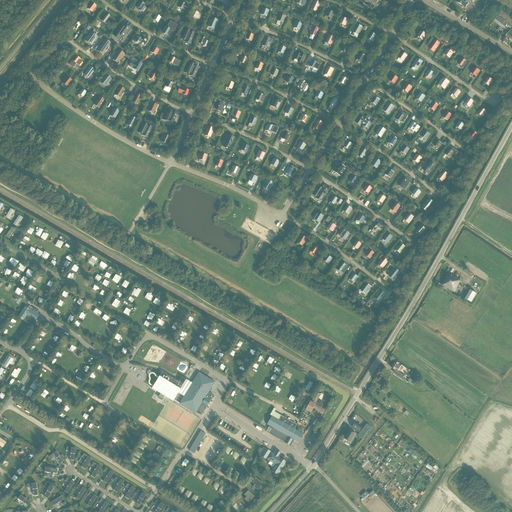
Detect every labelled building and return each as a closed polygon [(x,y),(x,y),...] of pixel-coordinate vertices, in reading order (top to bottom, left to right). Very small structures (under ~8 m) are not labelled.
[(320,3),(314,0),(310,9),(316,11),(320,3)] [(140,1),(136,7),(138,8),(138,9),(143,13),(147,8),(143,5),(144,3),(140,1)] [(360,1),(357,5),(367,10),(369,7),(367,6),(368,5),(360,1)] [(91,2),(87,8),(92,12),(96,6),(94,4),(93,4),(91,2)] [(181,2),(178,7),(187,12),(190,6),(181,2)] [(328,10),(325,15),(331,18),(333,13),(328,10)] [(196,11),(193,17),(199,20),(202,14),(196,11)] [(106,23),(107,22),(108,21),(112,24),(115,20),(106,13),(101,20),(106,23)] [(156,14),(153,19),(158,22),(161,17),(156,14)] [(495,18),(493,20),(503,29),(505,27),(507,23),(497,15),(495,18)] [(342,17),(340,22),(345,25),(348,20),(342,17)] [(211,18),(208,26),(214,29),(218,21),(211,18)] [(76,20),(72,25),(76,29),(81,24),(76,20)] [(165,27),(162,33),(167,36),(171,30),(173,31),(176,26),(177,25),(170,21),(167,27),(165,27)] [(296,21),(293,27),(299,30),(302,24),(296,21)] [(358,35),(359,33),(362,27),(357,24),(352,32),(358,35)] [(118,31),(114,36),(118,39),(120,36),(123,38),(125,34),(126,34),(127,33),(126,33),(129,29),(130,29),(130,28),(125,25),(123,27),(121,25),(117,30),(118,31)] [(312,40),(314,36),(315,37),(319,28),(311,25),(309,29),(311,30),(309,34),(310,35),(309,38),(312,40)] [(180,37),(180,38),(184,40),(183,41),(191,45),(192,43),(190,42),(194,34),(196,35),(196,34),(184,28),(183,30),(185,31),(182,38),(180,37)] [(94,31),(92,33),(90,32),(84,40),(92,45),(97,37),(96,35),(97,33),(94,31)] [(421,31),(418,36),(423,39),(426,34),(421,31)] [(244,38),(243,41),(251,44),(255,36),(254,35),(248,33),(247,32),(244,38)] [(371,32),(368,38),(373,41),(376,36),(371,32)] [(329,35),(328,36),(326,42),(331,45),(335,37),(329,35)] [(142,38),(141,39),(137,36),(134,41),(139,45),(140,44),(144,46),(147,41),(142,38)] [(264,39),(262,45),(267,47),(269,43),(271,43),(273,39),(265,36),(264,39)] [(200,37),(198,42),(202,43),(201,45),(207,48),(209,48),(211,44),(209,43),(209,42),(206,41),(207,39),(200,37)] [(103,55),(106,51),(109,48),(108,47),(111,43),(105,39),(102,43),(101,42),(99,46),(96,50),(103,55)] [(433,39),(428,47),(429,47),(429,48),(434,52),(440,43),(439,42),(433,39)] [(346,43),(345,45),(342,50),(347,53),(351,46),(346,43)] [(280,46),(278,51),(283,54),(286,48),(280,46)] [(153,47),(150,52),(156,55),(159,50),(158,49),(158,48),(155,47),(153,47)] [(448,49),(445,54),(450,57),(453,52),(454,53),(457,50),(452,47),(450,50),(448,49)] [(118,50),(111,60),(118,64),(125,54),(118,50)] [(360,54),(357,59),(362,62),(364,63),(368,57),(366,56),(366,55),(361,52),(360,54)] [(402,52),(399,57),(404,60),(407,55),(402,52)] [(297,61),(302,64),(306,56),(300,54),(300,55),(296,53),(293,58),(297,60),(297,61)] [(72,60),(69,64),(73,68),(76,64),(80,67),(83,63),(80,60),(81,59),(75,55),(74,57),(72,60)] [(171,56),(168,62),(178,67),(180,61),(171,56)] [(417,58),(415,61),(412,66),(417,69),(422,62),(417,58)] [(461,58),(458,63),(463,67),(467,62),(461,58)] [(132,61),(129,66),(133,68),(138,72),(141,67),(141,66),(143,63),(138,60),(136,63),(136,64),(132,61)] [(312,60),(309,66),(317,70),(320,64),(312,60)] [(257,62),(254,68),(261,71),(263,64),(262,64),(262,63),(259,61),(259,62),(257,62)] [(185,71),(184,72),(188,74),(196,78),(196,77),(195,76),(198,68),(200,69),(201,68),(189,62),(188,63),(190,64),(186,72),(185,71)] [(271,66),(267,73),(276,77),(278,71),(275,70),(276,68),(271,66)] [(334,69),(328,66),(324,74),(330,76),(334,69)] [(91,75),(95,70),(90,67),(86,71),(84,74),(89,78),(91,75)] [(475,67),(471,72),(476,76),(480,71),(475,67)] [(429,70),(425,75),(431,78),(432,76),(436,78),(439,73),(433,68),(431,71),(429,70)] [(154,81),(157,76),(149,71),(146,77),(154,81)] [(101,82),(106,85),(111,78),(106,74),(101,82)] [(343,77),(339,82),(345,85),(348,80),(349,78),(344,74),(343,77)] [(287,75),(284,81),(291,84),(294,78),(287,75)] [(393,75),(390,80),(395,83),(398,78),(393,75)] [(72,81),(67,77),(62,83),(67,87),(72,81)] [(495,82),(488,77),(484,82),(488,85),(486,87),(489,90),(495,82)] [(443,78),(438,84),(444,88),(449,82),(443,78)] [(309,86),(307,85),(308,83),(300,80),(297,86),(301,88),(300,89),(306,91),(309,86)] [(168,81),(165,87),(170,89),(173,84),(168,81)] [(228,81),(226,87),(231,89),(234,83),(228,81)] [(406,84),(403,89),(408,92),(412,87),(406,84)] [(250,88),(244,85),(241,93),(247,95),(250,88)] [(119,87),(114,95),(120,98),(125,90),(119,87)] [(187,96),(190,91),(180,87),(177,92),(187,96)] [(456,88),(452,93),(457,97),(460,92),(456,88)] [(82,89),(78,94),(83,97),(87,92),(82,89)] [(318,91),(315,96),(321,99),(324,94),(318,91)] [(266,96),(258,93),(255,99),(263,103),(266,96)] [(420,93),(416,98),(421,101),(425,96),(420,93)] [(136,94),(132,101),(138,104),(142,97),(136,94)] [(99,96),(94,104),(99,108),(105,99),(99,96)] [(334,97),(330,104),(330,105),(329,107),(332,109),(334,107),(335,107),(339,100),(334,97)] [(374,97),(371,102),(376,105),(379,100),(374,97)] [(469,98),(465,103),(470,106),(474,102),(469,98)] [(273,100),(270,105),(276,108),(277,108),(281,101),(276,99),(275,101),(273,100)] [(216,103),(214,108),(217,109),(216,112),(220,114),(224,104),(217,101),(216,103)] [(151,104),(148,110),(154,112),(156,107),(157,104),(152,102),(151,104)] [(430,107),(432,109),(435,111),(438,106),(433,102),(430,107)] [(388,103),(383,110),(389,113),(393,106),(388,103)] [(288,107),(285,112),(290,115),(293,109),(288,107)] [(113,110),(110,115),(115,118),(118,113),(119,112),(119,111),(114,108),(113,110)] [(481,108),(478,112),(482,116),(486,111),(481,108)] [(179,114),(178,115),(167,109),(166,110),(166,111),(166,110),(168,111),(165,119),(163,118),(162,119),(163,119),(170,122),(170,123),(171,122),(175,123),(175,124),(176,122),(175,122),(174,122),(177,115),(178,116),(179,114)] [(233,109),(231,115),(232,116),(233,116),(232,119),(236,120),(237,118),(238,118),(240,112),(235,110),(233,109)] [(447,111),(443,116),(448,120),(452,115),(447,111)] [(396,118),(401,122),(402,122),(403,123),(408,116),(402,112),(401,114),(400,113),(396,118)] [(302,114),(299,119),(305,122),(307,117),(302,114)] [(361,115),(355,123),(359,125),(361,123),(364,125),(363,125),(368,129),(371,123),(369,122),(370,121),(363,117),(361,115)] [(131,116),(127,125),(132,128),(136,119),(131,116)] [(251,117),(249,123),(254,125),(257,119),(251,117)] [(318,120),(316,122),(313,127),(319,130),(323,123),(318,120)] [(460,121),(456,126),(461,130),(465,125),(460,121)] [(138,130),(137,131),(141,133),(141,134),(149,138),(149,137),(147,137),(152,128),(153,129),(154,128),(142,122),(142,123),(143,124),(139,131),(138,130)] [(412,122),(409,127),(417,132),(420,127),(412,122)] [(268,124),(265,130),(271,132),(271,131),(272,132),(276,134),(278,128),(273,126),(272,126),(268,124)] [(208,126),(204,135),(210,137),(214,128),(208,126)] [(386,130),(381,126),(376,134),(381,137),(386,130)] [(473,131),(469,136),(474,140),(478,135),(477,134),(478,132),(475,129),(474,131),(473,131)] [(425,131),(421,136),(426,139),(430,134),(425,131)] [(284,132),(281,138),(287,141),(290,135),(284,132)] [(170,138),(164,135),(161,142),(166,145),(170,138)] [(228,135),(223,146),(226,148),(227,148),(230,149),(235,138),(228,135)] [(393,146),(397,141),(396,140),(397,139),(393,136),(388,142),(393,146)] [(437,140),(433,145),(438,148),(440,146),(443,148),(446,143),(441,139),(439,141),(437,140)] [(347,141),(344,146),(349,150),(352,145),(347,141)] [(298,147),(297,150),(299,152),(301,149),(302,150),(306,145),(300,142),(297,147),(298,147)] [(243,144),(241,150),(247,152),(249,146),(243,144)] [(404,146),(401,151),(406,155),(409,149),(404,146)] [(362,148),(361,150),(358,155),(363,159),(368,152),(362,148)] [(449,149),(445,154),(450,157),(454,153),(456,154),(458,152),(453,148),(451,150),(449,149)] [(259,151),(256,157),(262,159),(265,154),(259,151)] [(417,155),(413,160),(418,163),(422,158),(417,155)] [(217,157),(212,168),(220,172),(225,160),(217,157)] [(381,162),(376,158),(372,164),(377,168),(381,162)] [(271,164),(276,167),(279,162),(274,159),(271,164)] [(423,168),(422,169),(429,174),(435,165),(429,160),(427,163),(428,164),(424,169),(423,168)] [(346,168),(339,163),(334,171),(341,176),(346,168)] [(232,172),(231,175),(236,177),(240,169),(233,166),(231,171),(232,172)] [(291,176),(292,174),(294,175),(298,170),(292,166),(291,168),(289,167),(285,172),(291,176)] [(389,169),(385,174),(390,177),(394,172),(389,169)] [(441,173),(438,178),(443,182),(447,177),(448,174),(442,169),(440,172),(441,173)] [(251,174),(248,180),(254,183),(256,177),(251,174)] [(353,175),(350,180),(355,184),(358,179),(353,175)] [(403,176),(397,184),(402,188),(405,190),(411,183),(408,181),(408,180),(403,176)] [(267,179),(262,187),(269,191),(273,183),(267,179)] [(367,185),(363,190),(368,193),(372,188),(367,185)] [(319,187),(314,195),(316,196),(315,197),(321,201),(327,192),(319,187)] [(416,189),(412,193),(417,197),(421,192),(416,189)] [(381,194),(377,199),(382,203),(386,198),(385,197),(385,196),(383,194),(382,195),(381,194)] [(333,196),(330,201),(335,205),(337,202),(340,204),(342,201),(339,199),(339,200),(333,196)] [(431,206),(432,206),(433,208),(438,203),(432,199),(431,200),(429,199),(422,207),(427,211),(431,206)] [(400,206),(395,203),(391,209),(396,213),(400,206)] [(347,205),(343,211),(348,214),(352,209),(347,205)] [(5,216),(8,218),(13,210),(10,208),(5,216)] [(315,213),(312,218),(319,222),(324,216),(318,212),(317,214),(315,213)] [(414,217),(409,213),(404,219),(409,223),(414,217)] [(13,224),(16,226),(21,217),(18,215),(13,224)] [(360,215),(357,220),(362,223),(365,218),(360,215)] [(330,222),(327,228),(332,231),(336,226),(335,225),(336,223),(333,221),(331,223),(330,222)] [(374,224),(370,229),(375,233),(379,228),(382,230),(384,228),(378,224),(377,226),(374,224)] [(421,225),(417,230),(422,234),(426,229),(421,225)] [(6,235),(9,237),(14,229),(11,227),(6,235)] [(342,228),(338,234),(341,236),(340,236),(345,240),(349,235),(350,233),(349,232),(346,230),(342,228)] [(393,236),(388,233),(383,239),(388,243),(393,236)] [(302,235),(301,237),(297,242),(302,246),(307,238),(302,235)] [(356,241),(353,245),(358,249),(361,244),(356,241)] [(405,247),(401,243),(396,249),(400,253),(405,247)] [(317,245),(315,247),(314,246),(310,251),(318,256),(323,249),(317,245)] [(369,250),(366,255),(371,258),(374,254),(369,250)] [(382,259),(378,264),(383,268),(389,261),(380,254),(379,257),(382,259)] [(327,255),(323,260),(329,263),(332,258),(327,255)] [(338,266),(336,269),(341,273),(342,272),(343,273),(347,267),(346,266),(347,265),(342,261),(340,264),(338,266)] [(395,267),(388,275),(394,280),(400,271),(395,267)] [(353,273),(349,278),(354,282),(358,277),(353,273)] [(459,284),(459,283),(461,280),(449,273),(442,285),(444,286),(442,289),(446,291),(447,289),(454,292),(456,293),(459,289),(457,288),(459,284)] [(371,287),(366,283),(360,290),(365,294),(371,287)] [(375,297),(380,301),(383,303),(388,297),(385,295),(385,294),(380,290),(380,291),(375,297)] [(471,302),(476,294),(470,290),(465,299),(471,302)] [(34,309),(29,306),(28,308),(25,306),(18,316),(28,323),(30,321),(33,323),(40,313),(34,309)] [(2,364),(5,367),(12,357),(8,355),(2,364)] [(403,367),(401,366),(402,365),(395,361),(392,367),(395,369),(393,373),(402,379),(404,376),(403,375),(403,374),(398,370),(399,369),(401,370),(403,367)] [(214,382),(198,372),(192,383),(181,377),(178,381),(162,371),(152,388),(173,401),(178,393),(183,396),(179,403),(195,413),(196,412),(201,415),(213,395),(208,392),(214,382)] [(310,393),(303,389),(292,406),(299,410),(310,393)] [(320,395),(316,392),(311,402),(310,401),(303,414),(308,416),(313,408),(322,414),(324,410),(320,408),(321,407),(321,405),(321,403),(321,402),(320,400),(318,399),(320,395)] [(266,430),(285,441),(286,443),(288,445),(291,444),(294,440),(299,443),(304,434),(294,429),(296,424),(281,415),(278,420),(271,416),(267,425),(269,426),(266,430)] [(355,423),(352,428),(359,432),(362,427),(355,423)] [(201,430),(196,440),(200,442),(205,433),(201,430)] [(356,434),(350,430),(345,439),(351,442),(356,434)] [(278,475),(286,462),(279,458),(282,454),(276,450),(273,453),(265,448),(260,456),(270,462),(275,465),(271,471),(278,475)] [(64,461),(56,451),(53,454),(56,459),(56,458),(58,461),(58,462),(59,461),(60,463),(64,461)] [(85,469),(91,459),(87,456),(84,461),(85,461),(83,464),(83,463),(82,464),(83,464),(81,467),(85,469)] [(95,478),(101,467),(97,465),(94,470),(93,472),(92,473),(91,475),(95,478)] [(107,483),(114,473),(110,470),(107,475),(105,478),(105,477),(105,478),(103,481),(107,483)] [(117,492),(124,482),(120,479),(117,484),(115,487),(115,488),(113,490),(117,492)] [(68,493),(75,483),(71,480),(68,485),(66,488),(65,488),(66,489),(64,491),(68,493)] [(47,499),(54,488),(49,486),(47,491),(45,493),(45,494),(44,496),(47,499)] [(129,499),(135,489),(131,486),(128,491),(127,493),(126,494),(125,497),(129,499)] [(79,500),(86,490),(82,487),(79,492),(78,495),(77,494),(77,495),(77,496),(76,498),(79,500)] [(139,506),(146,495),(142,493),(139,498),(138,500),(137,500),(137,501),(136,503),(139,506)] [(91,507),(97,497),(94,494),(90,499),(91,499),(89,502),(89,501),(88,502),(89,503),(87,505),(91,507)] [(30,503),(21,495),(18,499),(22,502),(23,502),(25,504),(24,504),(25,505),(25,504),(28,506),(30,503)] [(64,500),(61,496),(51,502),(53,506),(55,505),(56,505),(57,504),(56,504),(59,503),(64,500)] [(98,511),(102,511),(108,503),(104,501),(101,506),(100,508),(99,509),(98,511)] [(159,511),(164,505),(160,503),(157,508),(158,508),(156,510),(155,511),(156,511),(154,511),(159,511)]
